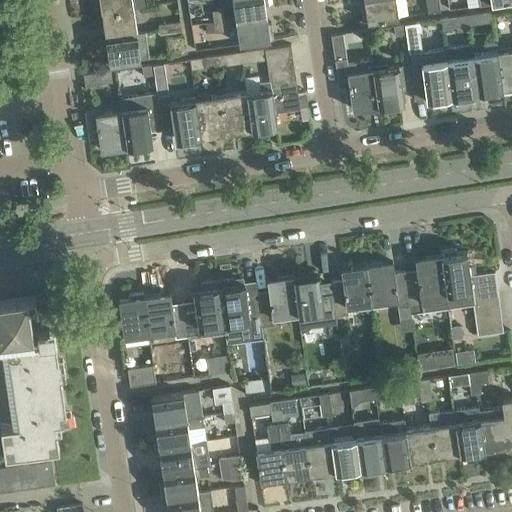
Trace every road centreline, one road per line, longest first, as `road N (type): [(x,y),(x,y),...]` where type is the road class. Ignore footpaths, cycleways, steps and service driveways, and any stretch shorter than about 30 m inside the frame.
road 1 (residential): [(124,511),(92,289),(101,263),(511,196)]
road 2 (residential): [(85,234),(511,164)]
road 3 (residential): [(332,155),(81,195)]
road 4 (residential): [(511,126),(332,155)]
road 5 (residential): [(81,195),(53,38)]
road 6 (residential): [(309,0),(332,155)]
